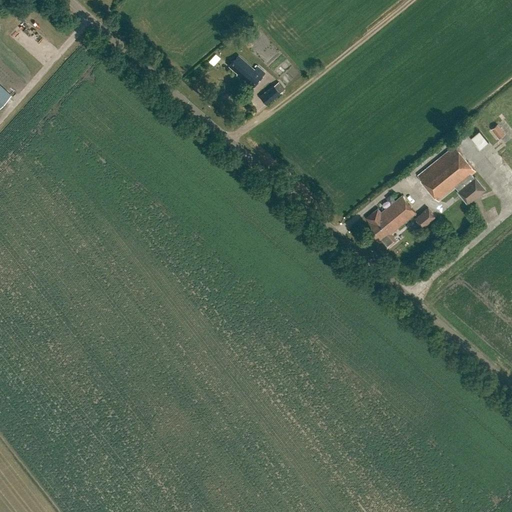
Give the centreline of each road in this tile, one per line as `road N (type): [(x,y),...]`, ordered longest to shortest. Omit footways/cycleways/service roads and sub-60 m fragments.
road 1 (unclassified): [(511,383),(71,0)]
road 2 (unknown): [(231,137),(409,0)]
